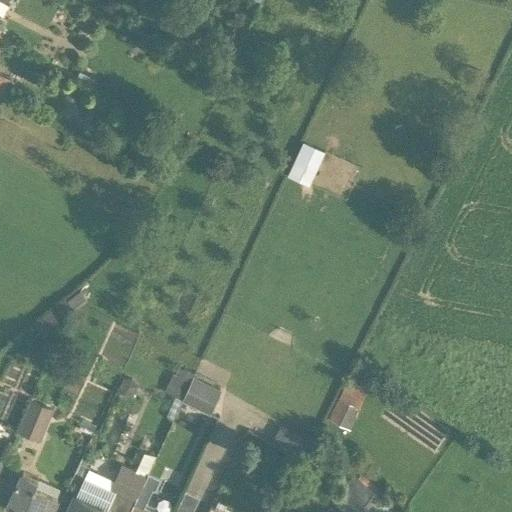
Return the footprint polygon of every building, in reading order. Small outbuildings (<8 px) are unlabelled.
[(95,79),(79,71),(75,80),(90,88),(95,79)] [(0,93),(2,95),(2,94),(10,81),(0,75),(0,93)] [(288,180),(310,190),(325,156),(303,146),(288,180)] [(74,312),(73,310),(65,301),(64,299),(34,327),(43,338),(74,312)] [(176,375),(190,382),(192,377),(194,374),(180,367),(176,375)] [(164,391),(182,399),(190,382),(176,375),(173,374),(164,391)] [(220,391),(192,377),(190,382),(182,399),(180,402),(209,416),(220,391)] [(368,389),(347,379),(328,419),(350,428),(368,389)] [(52,409),(29,399),(15,431),(39,441),(52,409)] [(292,455),(305,437),(284,423),(272,441),(292,455)] [(75,473),(85,477),(89,468),(80,464),(75,473)] [(108,511),(110,509),(107,508),(115,491),(136,501),(143,485),(147,477),(121,465),(110,489),(85,477),(68,511),(108,511)] [(23,472),(10,500),(25,506),(22,511),(50,511),(58,496),(36,486),(39,479),(23,472)] [(382,511),(390,502),(357,478),(338,504),(348,511),(382,511)] [(136,501),(131,511),(154,511),(143,507),(151,489),(143,485),(136,501)]
